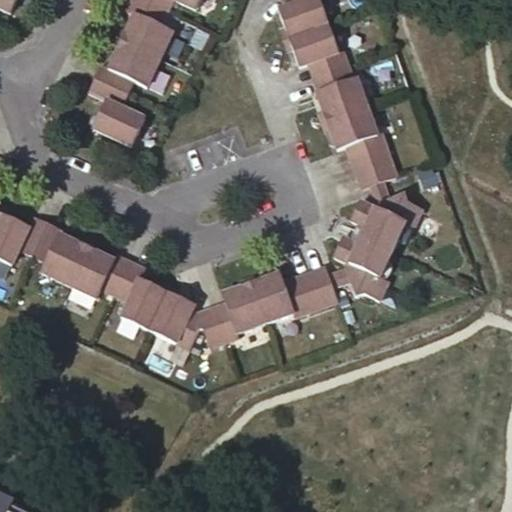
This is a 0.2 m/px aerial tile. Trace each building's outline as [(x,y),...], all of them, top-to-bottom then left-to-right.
[(0,0),(0,13),(8,17),(16,0),(0,0)] [(131,0),(124,14),(131,18),(107,71),(100,68),(86,96),(104,104),(91,132),(130,149),(143,121),(120,110),(132,84),(144,90),(170,35),(158,29),(170,2),(193,12),(198,0),(131,0)] [(281,0),(285,8),(275,12),(296,69),(306,66),(316,94),(314,94),(336,152),(345,148),(361,191),(394,178),(378,135),(375,136),(354,80),(350,81),(339,53),(336,55),(315,0),(281,0)] [(350,245),(341,240),(332,259),(346,265),(344,269),(354,298),(362,296),(377,303),(386,283),(378,279),(402,226),(411,230),(419,211),(404,204),(402,196),(372,206),(371,210),(357,204),(348,224),(357,228),(350,245)] [(278,275),(220,296),(224,306),(196,318),(190,315),(193,309),(139,283),(143,273),(115,260),(113,264),(59,238),(61,234),(33,220),(28,231),(0,217),(0,264),(10,269),(18,253),(45,266),(40,276),(95,302),(100,292),(127,305),(120,320),(189,353),(197,334),(201,332),(208,350),(237,340),(235,336),(291,315),(292,319),(336,303),(324,269),(281,285),(278,275)] [(12,511),(14,508),(0,501),(0,511),(12,511)]
